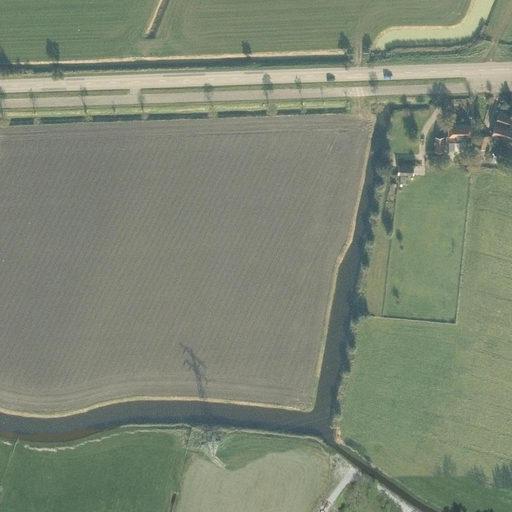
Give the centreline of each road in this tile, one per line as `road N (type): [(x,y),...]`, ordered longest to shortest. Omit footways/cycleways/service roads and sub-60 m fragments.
road 1 (secondary): [(511,68),(133,81)]
road 2 (unclassified): [(133,99),(511,87)]
road 3 (secondary): [(133,81),(0,86)]
road 4 (unclassified): [(0,104),(133,99)]
